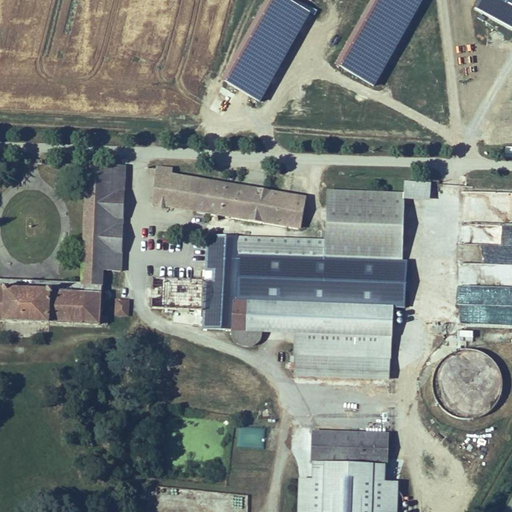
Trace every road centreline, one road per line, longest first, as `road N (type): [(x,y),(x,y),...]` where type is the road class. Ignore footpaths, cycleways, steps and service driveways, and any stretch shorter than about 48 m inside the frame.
road 1 (unknown): [(139,153),(134,298),(176,329),(250,357),(283,389),(406,387),(434,300),(452,163)]
road 2 (unclassified): [(511,165),(0,148)]
